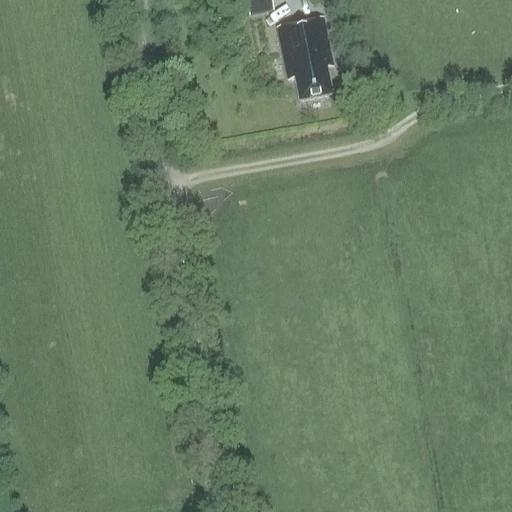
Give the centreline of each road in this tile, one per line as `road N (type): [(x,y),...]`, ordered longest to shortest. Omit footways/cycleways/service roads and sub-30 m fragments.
road 1 (unclassified): [(159,175),(354,137),(420,91),(511,82)]
road 2 (unclassified): [(224,511),(159,175)]
road 3 (unclassified): [(159,175),(127,0)]
